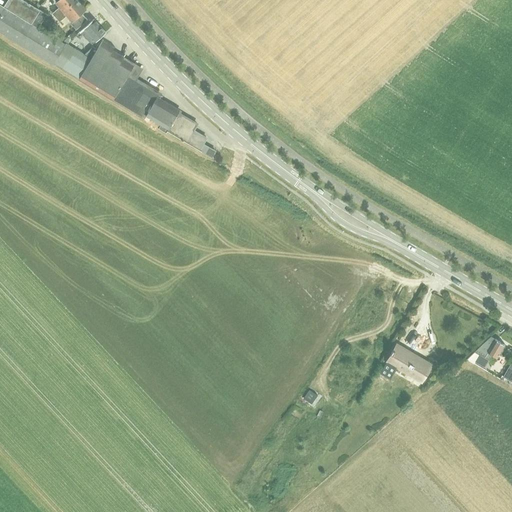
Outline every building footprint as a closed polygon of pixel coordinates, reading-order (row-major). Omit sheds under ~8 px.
[(46,14),(23,0),(7,0),(4,7),(0,4),(0,32),(53,64),(54,63),(137,113),(136,115),(143,119),(144,118),(166,132),(167,131),(212,156),(214,154),(214,149),(210,148),(202,144),(206,137),(193,130),(197,123),(178,113),(178,112),(172,108),(174,106),(165,101),(163,103),(156,99),(159,94),(128,76),(133,67),(141,72),(142,70),(131,64),(122,59),(124,56),(113,49),(114,47),(102,39),(97,49),(92,46),(83,54),(66,43),(65,44),(38,27),(46,14)] [(76,29),(87,20),(81,12),(86,9),(78,0),(59,0),(56,3),(60,7),(52,13),(60,22),(67,15),(71,20),(70,22),(76,29)] [(92,44),(105,32),(94,19),(80,31),(90,42),(91,42),(92,44)] [(497,357),(505,344),(495,339),(490,336),(474,351),(466,359),(474,363),(475,361),(485,366),(492,354),(497,357)] [(396,345),(387,360),(409,373),(410,371),(423,378),(431,365),(396,345)] [(511,360),(503,376),(511,381),(511,379),(511,360)] [(312,403),(318,395),(310,390),(304,398),(312,403)]
